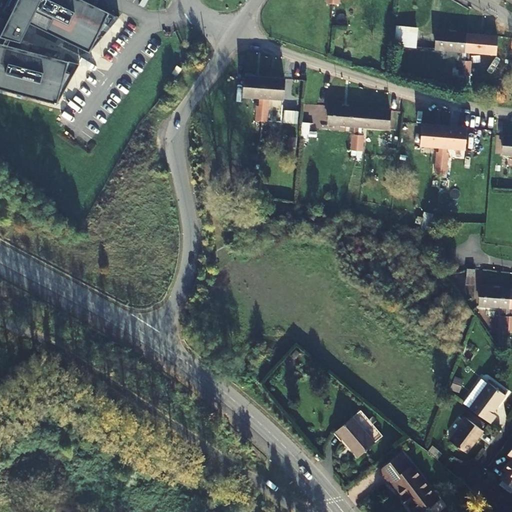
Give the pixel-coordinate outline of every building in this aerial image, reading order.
[(11,14),(0,36),(6,38),(11,40),(21,42),(27,30),(18,25),(20,19),(90,53),(100,31),(106,34),(119,17),(83,0),(12,0),(7,12),(11,14)] [(416,27),(396,26),(395,45),(415,47),(416,27)] [(463,76),(467,34),(437,31),(435,50),(462,52),(461,61),(459,61),(457,75),(463,76)] [(463,76),(469,77),(470,61),(468,61),(469,52),(495,55),(497,36),(467,34),(463,76)] [(0,42),(0,89),(57,105),(61,89),(65,90),(80,64),(8,45),(3,44),(0,42)] [(261,121),(266,78),(245,76),(244,96),(259,97),(258,106),(256,106),(255,121),(251,121),(250,136),(260,137),(261,121)] [(266,78),(261,121),(268,122),(269,107),(266,107),(267,98),(283,99),(285,80),(266,78)] [(228,107),(221,104),(215,117),(222,120),(228,107)] [(357,151),(361,109),(331,106),(329,124),(356,127),(355,136),(353,136),(351,150),(357,151)] [(361,109),(357,151),(363,151),(364,136),(361,136),(362,127),(389,129),(391,112),(361,109)] [(442,168),(445,125),(423,123),(421,143),(440,144),(439,154),(436,153),(435,168),(442,168)] [(445,125),(442,168),(448,169),(449,155),(447,154),(447,145),(466,147),(468,127),(445,125)] [(511,136),(504,136),(502,154),(511,154),(511,136)] [(420,156),(413,156),(412,170),(419,170),(420,156)] [(466,283),(477,284),(478,269),(467,269),(466,283)] [(506,331),(509,290),(479,287),(478,305),(504,307),(503,316),(501,316),(500,331),(506,331)] [(487,385),(469,410),(489,424),(494,417),(491,415),(504,397),(487,385)] [(373,443),(351,417),(334,431),(357,457),(373,443)] [(482,434),(465,421),(449,443),(465,455),(482,434)] [(511,445),(505,455),(509,458),(500,471),(503,473),(498,480),(511,490),(511,445)] [(439,499),(403,451),(378,469),(388,482),(390,480),(403,497),(401,498),(406,504),(408,503),(414,511),(422,511),(427,509),(428,510),(431,507),(430,506),(439,499)]
